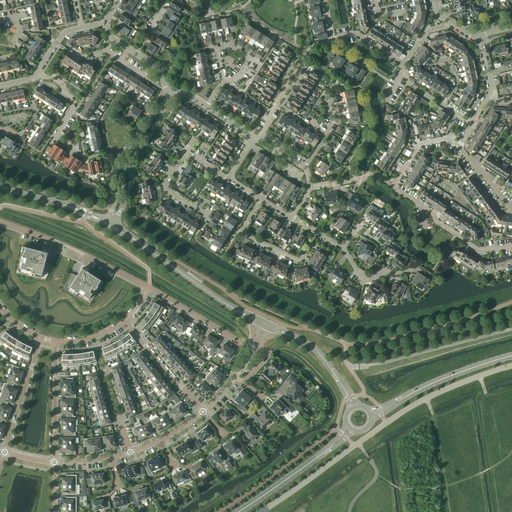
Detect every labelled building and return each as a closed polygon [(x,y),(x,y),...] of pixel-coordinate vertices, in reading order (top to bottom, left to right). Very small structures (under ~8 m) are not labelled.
[(144,4),(141,3),(136,0),(130,0),(130,1),(128,0),(129,0),(127,3),(137,9),(139,5),(142,7),(144,4)] [(466,6),(465,2),(464,2),(461,0),(450,0),(451,3),(452,2),(453,5),(452,5),(453,9),(456,9),(456,8),(466,6)] [(167,11),(179,18),(180,16),(178,14),(182,7),(173,2),(172,2),(168,8),(169,8),(167,11)] [(140,11),(137,9),(127,3),(128,4),(126,7),(125,6),(124,6),(125,6),(123,9),(126,11),(133,15),(135,12),(138,13),(140,11)] [(309,13),(320,11),(319,6),(318,6),(318,5),(319,5),(320,4),(310,6),(310,8),(309,11),(309,13)] [(470,7),(470,6),(470,5),(466,6),(456,8),(456,9),(457,13),(458,13),(458,15),(457,15),(458,18),(461,17),(461,19),(464,18),(465,18),(466,18),(466,17),(467,17),(467,18),(467,17),(468,17),(468,15),(471,14),(470,7)] [(31,14),(41,12),(40,10),(39,8),(38,6),(30,7),(31,14)] [(471,14),(472,17),(473,16),(474,20),(477,19),(476,18),(479,18),(482,18),(482,15),(483,15),(482,11),(482,10),(482,9),(481,9),(481,8),(478,8),(475,6),(474,6),(470,6),(470,7),(471,14)] [(416,16),(425,17),(425,13),(427,13),(427,9),(416,12),(417,14),(416,16)] [(137,18),(133,15),(126,11),(124,13),(123,12),(123,13),(121,16),(122,17),(120,19),(119,19),(126,24),(126,23),(129,25),(133,19),(135,20),(137,18)] [(182,20),(179,18),(167,11),(165,14),(172,18),(170,21),(169,21),(178,27),(180,28),(182,26),(180,24),(182,20)] [(320,11),(309,13),(310,15),(312,17),(313,20),(325,18),(324,17),(324,16),(320,17),(320,16),(321,16),(320,11)] [(424,22),(425,17),(416,16),(416,18),(414,20),(424,26),(425,23),(424,22)] [(169,21),(170,21),(163,17),(161,20),(168,24),(166,27),(174,33),(177,35),(178,32),(176,31),(178,27),(169,21)] [(323,26),(323,24),(322,22),(321,22),(321,21),(323,20),(324,20),(325,19),(325,18),(313,20),(313,24),(312,27),(313,29),(323,26)] [(421,30),(424,26),(414,20),(412,24),(421,30)] [(123,26),(119,33),(131,40),(133,38),(130,36),(135,29),(129,25),(126,23),(126,24),(124,26),(123,26)] [(160,33),(161,34),(161,33),(172,41),(174,38),(172,37),(174,33),(166,27),(161,24),(159,23),(157,26),(162,29),(160,33)] [(246,35),(251,27),(249,25),(249,24),(247,23),(245,27),(243,26),(242,26),(241,28),(241,29),(243,30),(241,32),(246,35)] [(43,24),(34,26),(35,32),(44,30),(43,27),(44,25),(43,24)] [(369,24),(358,27),(359,28),(360,28),(360,30),(365,33),(370,26),(369,24)] [(418,35),(421,30),(412,24),(407,32),(412,35),(414,33),(418,35)] [(316,35),(326,33),(325,32),(324,32),(323,31),(324,31),(323,26),(313,29),(313,31),(315,33),(316,35)] [(373,38),(378,30),(374,28),(375,27),(374,26),(368,35),(373,38)] [(250,38),(256,29),(255,28),(254,29),(251,27),(246,35),(250,38)] [(255,41),(260,33),(258,31),(258,30),(256,29),(250,38),(255,41)] [(377,41),(383,32),(382,31),(381,32),(378,30),(373,38),(377,41)] [(91,33),(87,34),(90,44),(94,43),(95,44),(100,36),(94,32),(91,33)] [(382,44),(387,36),(383,34),(384,33),(383,32),(377,41),(382,44)] [(155,42),(155,43),(161,47),(164,48),(168,42),(170,44),(172,41),(161,33),(161,34),(160,33),(161,34),(159,37),(158,36),(154,42),(155,42)] [(260,44),(266,35),(264,34),(263,35),(260,33),(255,41),(260,44)] [(78,36),(80,46),(90,44),(87,34),(78,36)] [(445,45),(450,36),(448,35),(447,37),(446,36),(445,34),(443,35),(443,36),(440,36),(441,44),(443,43),(445,44),(445,45)] [(264,47),(270,39),(267,37),(267,36),(266,35),(260,44),(264,47)] [(78,36),(72,37),(67,44),(75,49),(75,48),(80,46),(78,36)] [(386,47),(392,38),(391,37),(390,38),(387,36),(382,44),(386,47)] [(440,44),(441,44),(440,36),(436,37),(436,36),(434,37),(434,39),(434,40),(432,38),(430,41),(438,46),(440,44)] [(449,48),(455,39),(450,36),(445,45),(445,44),(444,45),(449,48)] [(35,42),(43,48),(44,46),(44,44),(46,42),(39,37),(35,42)] [(391,50),(396,42),(392,40),(393,39),(392,38),(386,47),(391,50)] [(270,39),(264,47),(269,50),(275,41),(273,40),(272,41),(270,39)] [(453,51),(459,42),(455,39),(449,48),(453,51)] [(161,47),(155,43),(155,42),(154,42),(153,41),(151,44),(150,43),(146,50),(158,58),(159,55),(157,54),(161,47)] [(439,46),(438,46),(430,41),(427,46),(436,51),(439,46)] [(42,49),(43,48),(35,42),(32,48),(39,52),(40,50),(42,49)] [(395,53),(401,44),(400,43),(399,44),(396,42),(391,50),(395,53)] [(458,54),(464,45),(459,42),(453,51),(458,54)] [(400,56),(405,48),(402,46),(402,45),(401,44),(395,53),(400,56)] [(509,47),(507,47),(506,44),(499,46),(501,55),(511,53),(510,51),(509,47)] [(427,56),(430,51),(421,45),(418,50),(427,56)] [(461,57),(468,53),(465,49),(467,47),(464,45),(458,54),(460,56),(461,57)] [(495,57),(501,55),(499,46),(492,47),(493,50),(491,51),(493,60),(496,60),(495,57)] [(38,54),(39,52),(32,48),(28,53),(36,58),(37,57),(38,54)] [(335,52),(331,49),(330,52),(328,51),(329,50),(329,49),(328,48),(325,53),(328,55),(327,57),(328,60),(330,61),(336,53),(335,53),(335,52)] [(282,54),(291,60),(292,58),(291,58),(293,54),(285,49),(282,54)] [(424,60),(427,56),(418,50),(416,54),(424,60)] [(36,59),(36,58),(28,53),(25,58),(32,63),(34,61),(36,59)] [(335,67),(341,58),(336,55),(336,54),(336,53),(330,61),(332,63),(333,66),(335,67)] [(463,61),(473,59),(473,56),(470,56),(468,53),(461,57),(462,59),(463,61)] [(70,68),(75,60),(72,57),(67,54),(62,62),(65,63),(64,64),(70,68)] [(290,61),(291,60),(282,54),(279,58),(287,63),(289,60),(290,61)] [(421,65),(424,60),(416,54),(413,59),(421,64),(421,65)] [(198,65),(207,63),(206,60),(207,60),(210,59),(210,57),(197,60),(198,65)] [(285,67),(287,63),(279,58),(276,63),(285,69),(286,67),(285,67)] [(341,58),(335,67),(337,68),(340,68),(342,70),(350,59),(349,58),(348,58),(345,62),(344,61),(345,60),(341,58)] [(348,75),(354,66),(350,64),(349,64),(351,60),(350,59),(342,70),(345,71),(346,74),(348,75)] [(411,64),(411,66),(412,66),(413,70),(420,68),(421,68),(421,66),(421,65),(421,64),(413,59),(411,61),(413,63),(412,63),(411,64)] [(12,61),(13,69),(23,67),(20,61),(18,62),(18,60),(12,61)] [(85,62),(85,61),(83,64),(78,61),(75,60),(70,68),(75,71),(76,70),(78,72),(77,73),(78,73),(79,71),(83,64),(85,62)] [(85,74),(92,63),(89,61),(87,63),(85,62),(83,64),(79,71),(78,73),(80,74),(85,74)] [(92,63),(85,74),(90,78),(96,69),(93,67),(95,65),(92,63)] [(284,70),(285,69),(276,63),(273,67),(281,72),(283,69),(284,70)] [(113,75),(118,68),(113,64),(108,71),(113,75)] [(355,78),(361,69),(360,69),(359,69),(359,70),(358,70),(358,69),(354,66),(348,75),(350,76),(353,76),(355,78)] [(200,76),(209,74),(209,71),(213,70),(212,67),(199,70),(200,76)] [(279,76),(281,72),(273,67),(270,72),(280,78),(280,76),(279,76)] [(118,78),(123,71),(118,68),(113,75),(118,78)] [(421,68),(420,68),(413,70),(413,73),(413,75),(415,75),(416,76),(415,77),(417,79),(422,71),(423,70),(422,69),(421,68)] [(361,69),(355,78),(357,79),(361,79),(366,72),(361,69)] [(422,82),(427,73),(423,70),(422,71),(417,79),(422,82)] [(124,81),(128,74),(123,71),(118,78),(124,81)] [(305,73),(317,81),(320,76),(311,71),(309,74),(308,74),(309,73),(306,71),(305,73)] [(279,79),(280,78),(270,72),(267,76),(275,82),(277,78),(279,79)] [(314,85),(317,81),(305,73),(303,75),(306,77),(307,76),(308,77),(306,80),(314,85)] [(426,85),(432,76),(427,73),(422,82),(426,85)] [(129,85),(134,78),(128,74),(124,81),(129,85)] [(431,88),(436,79),(432,76),(426,85),(431,88)] [(134,88),(139,81),(134,78),(129,85),(134,88)] [(212,81),(215,80),(214,78),(199,81),(200,87),(202,86),(212,84),(211,82),(212,82),(212,81)] [(435,91),(441,82),(436,79),(431,88),(435,91)] [(266,85),(276,91),(278,89),(276,88),(278,85),(270,80),(269,82),(268,82),(266,84),(266,85)] [(311,90),(314,85),(306,80),(303,83),(303,82),(300,80),(299,82),(311,90)] [(467,87),(476,88),(476,84),(479,83),(478,80),(467,82),(468,85),(467,87)] [(139,92),(144,85),(139,81),(134,88),(139,92)] [(97,88),(104,92),(108,87),(101,82),(97,88)] [(308,94),(311,90),(299,82),(298,84),(300,86),(301,85),(302,86),(300,89),(308,94)] [(440,94),(446,85),(441,82),(435,91),(440,94)] [(500,95),(509,93),(507,84),(501,85),(502,88),(499,89),(500,95)] [(145,95),(149,88),(144,85),(139,92),(145,95)] [(275,93),(276,91),(266,85),(267,85),(264,90),(272,95),(274,92),(275,93)] [(446,85),(440,94),(444,97),(450,88),(446,85)] [(39,97),(44,90),(38,87),(33,94),(39,97)] [(224,100),(231,89),(229,87),(227,90),(226,90),(225,89),(219,97),(224,100)] [(476,88),(467,87),(466,87),(465,87),(464,88),(464,89),(464,90),(466,91),(475,97),(477,94),(475,93),(476,88)] [(101,98),(104,92),(97,88),(94,93),(101,98)] [(149,88),(145,95),(150,98),(155,91),(149,88)] [(228,103),(234,95),(232,94),(232,93),(231,93),(233,90),(231,89),(224,100),(228,103)] [(305,99),(308,94),(300,89),(298,92),(297,92),(297,91),(294,89),(293,91),(305,99)] [(44,101),(49,94),(44,90),(39,97),(44,101)] [(271,97),(272,95),(264,90),(261,94),(270,100),(272,98),(271,97)] [(302,104),(305,99),(293,91),(292,93),(295,95),(295,94),(296,95),(294,98),(302,104)] [(398,110),(407,115),(417,100),(427,107),(429,103),(410,91),(398,110)] [(475,97),(466,91),(463,95),(472,101),(475,97)] [(98,103),(101,98),(94,93),(90,98),(98,103)] [(233,106),(240,94),(238,93),(236,96),(235,96),(234,95),(228,103),(233,106)] [(49,104),(54,97),(49,94),(44,101),(49,104)] [(243,101),(241,100),(241,99),(240,99),(242,96),(240,94),(233,106),(237,109),(243,101)] [(269,102),(270,100),(261,94),(258,99),(266,104),(268,101),(269,102)] [(469,106),(472,101),(463,95),(460,100),(469,106)] [(55,108),(59,100),(54,97),(49,104),(55,108)] [(242,112),(247,104),(245,102),(247,99),(245,97),(243,101),(237,109),(242,112)] [(94,108),(98,103),(90,98),(87,104),(94,108)] [(299,108),(302,104),(294,98),(292,101),(291,101),(291,100),(288,98),(287,100),(299,108)] [(469,106),(460,100),(458,99),(455,103),(466,110),(469,106)] [(59,100),(55,108),(60,111),(59,112),(62,115),(66,108),(63,106),(65,104),(59,100)] [(296,113),(299,108),(287,100),(286,102),(289,104),(289,103),(290,104),(288,107),(296,113)] [(135,121),(142,111),(138,109),(140,107),(131,101),(130,104),(133,106),(127,115),(135,121)] [(246,115),(254,103),(252,102),(250,105),(249,105),(247,104),(242,112),(246,115)] [(256,110),(256,109),(254,108),(255,108),(254,108),(256,105),(254,103),(246,115),(251,118),(256,110)] [(91,113),(94,108),(87,104),(84,109),(91,113)] [(187,109),(189,106),(187,104),(185,107),(184,107),(182,106),(177,114),(182,117),(187,109)] [(256,110),(251,118),(256,121),(261,113),(259,111),(261,108),(258,106),(256,109),(256,110)] [(185,122),(194,108),(192,107),(190,110),(189,110),(187,109),(182,117),(180,119),(185,122)] [(196,115),(194,114),(194,113),(196,110),(194,108),(185,122),(186,120),(191,123),(196,115)] [(87,119),(91,113),(84,109),(80,114),(87,119)] [(438,115),(447,121),(450,116),(446,114),(447,112),(442,109),(438,115)] [(495,113),(491,110),(488,115),(496,120),(497,121),(500,116),(495,113)] [(195,126),(201,118),(199,116),(198,116),(200,113),(198,111),(196,115),(191,123),(195,126)] [(288,118),(290,115),(288,113),(286,116),(285,116),(283,115),(278,123),(283,126),(288,118)] [(403,118),(402,116),(399,116),(400,117),(399,118),(398,113),(387,116),(389,122),(395,120),(403,118)] [(43,122),(50,127),(53,121),(44,115),(41,121),(43,122)] [(444,126),(447,121),(438,115),(435,120),(444,126)] [(493,123),(496,120),(488,115),(485,120),(494,125),(494,124),(493,123)] [(200,129),(207,117),(205,116),(203,119),(202,119),(201,118),(195,126),(200,129)] [(287,129),(294,118),(292,116),(290,119),(288,118),(283,126),(287,129)] [(204,131),(210,123),(208,122),(207,122),(209,119),(207,117),(200,129),(204,131)] [(297,124),(295,123),(295,122),(294,122),(296,119),(294,118),(287,129),(286,130),(286,132),(287,133),(288,134),(290,134),(291,133),(297,124)] [(296,135),(301,127),(300,126),(300,125),(299,125),(301,122),(299,120),(297,124),(291,133),(292,132),(296,135)] [(442,129),(444,126),(435,120),(433,122),(432,123),(436,130),(440,127),(442,129)] [(493,126),(494,125),(485,120),(482,124),(490,129),(492,126),(493,126)] [(47,132),(50,127),(43,122),(39,127),(47,132)] [(209,134),(216,123),(214,122),(212,125),(212,124),(211,125),(210,123),(204,131),(209,134)] [(89,127),(90,133),(100,131),(99,130),(98,128),(97,125),(95,126),(95,123),(86,123),(87,128),(89,127)] [(216,123),(209,134),(214,138),(215,136),(216,135),(215,135),(219,130),(217,128),(216,127),(218,124),(216,123)] [(433,132),(436,130),(432,123),(430,124),(428,125),(430,135),(433,134),(433,132)] [(488,133),(490,129),(482,124),(479,129),(488,134),(489,133),(488,133)] [(299,140),(308,126),(306,125),(304,128),(303,128),(301,127),(296,135),(295,137),(299,140)] [(305,141),(310,133),(309,131),(308,131),(310,128),(308,126),(299,140),(301,138),(305,141)] [(43,137),(47,132),(39,127),(36,132),(43,137)] [(163,136),(174,143),(176,140),(174,139),(176,137),(177,137),(178,134),(175,132),(176,131),(173,129),(172,129),(169,127),(165,132),(167,133),(165,137),(163,135),(163,136)] [(397,135),(405,136),(406,132),(408,132),(407,128),(397,131),(397,133),(397,135)] [(487,136),(488,134),(479,129),(476,133),(484,138),(486,135),(487,136)] [(310,144),(317,132),(315,131),(313,134),(312,134),(310,133),(305,141),(310,144)] [(347,136),(355,141),(357,138),(358,139),(359,137),(350,131),(347,136)] [(40,142),(43,137),(36,132),(33,138),(40,142)] [(317,132),(310,144),(314,147),(320,139),(317,137),(318,137),(317,137),(319,134),(317,132)] [(482,142),(484,138),(476,133),(473,138),(482,143),(483,142),(482,142)] [(405,141),(405,136),(397,135),(397,137),(395,139),(404,145),(406,142),(405,141)] [(6,149),(11,140),(10,139),(11,138),(11,137),(9,136),(8,136),(7,138),(5,136),(3,139),(1,143),(3,144),(3,145),(3,146),(4,146),(4,145),(7,147),(6,148),(5,149),(6,149)] [(172,146),(174,143),(163,136),(160,140),(161,142),(159,145),(161,147),(161,148),(164,150),(165,148),(168,150),(170,148),(169,147),(171,145),(172,146)] [(226,141),(238,149),(239,146),(236,145),(235,145),(237,141),(229,136),(226,141)] [(353,144),(355,141),(347,136),(344,140),(353,146),(354,144),(353,144)] [(36,148),(40,142),(33,138),(29,143),(36,148)] [(481,145),(482,143),(473,138),(470,142),(478,147),(480,144),(481,145)] [(401,149),(404,145),(395,139),(392,143),(401,149)] [(17,144),(15,143),(16,141),(14,140),(13,141),(11,140),(6,149),(6,150),(7,149),(6,148),(7,147),(10,149),(9,151),(12,153),(13,151),(15,152),(16,152),(18,149),(18,148),(16,147),(17,144)] [(352,148),(353,146),(344,140),(341,145),(349,150),(351,147),(352,148)] [(237,150),(238,149),(226,141),(223,145),(231,151),(233,148),(234,148),(234,149),(237,150)] [(475,152),(478,147),(470,142),(465,150),(470,153),(472,150),(475,152)] [(102,143),(93,145),(94,151),(102,150),(102,147),(102,145),(102,143)] [(399,154),(401,149),(392,143),(390,148),(399,154)] [(54,159),(60,149),(54,145),(52,149),(49,147),(45,153),(54,159)] [(229,154),(231,151),(223,145),(220,150),(232,158),(233,155),(230,154),(229,154)] [(347,153),(349,150),(341,145),(338,149),(347,155),(348,153),(347,153)] [(396,158),(399,154),(390,148),(387,153),(396,158)] [(62,164),(66,158),(63,156),(65,152),(60,149),(54,159),(62,164)] [(346,157),(347,155),(338,149),(335,154),(343,159),(345,156),(346,157)] [(231,159),(232,158),(220,150),(217,154),(225,160),(227,156),(228,157),(231,159)] [(150,161),(161,168),(163,165),(161,164),(163,161),(164,162),(165,159),(162,157),(163,156),(160,154),(159,154),(155,152),(152,157),(154,158),(152,162),(150,160),(150,161)] [(259,168),(265,158),(263,157),(264,156),(258,152),(256,155),(257,155),(254,160),(253,159),(250,164),(256,167),(259,168)] [(393,163),(396,158),(387,153),(384,157),(393,163)] [(427,165),(430,161),(427,159),(428,156),(423,153),(419,160),(427,165)] [(223,163),(225,160),(217,154),(214,159),(226,167),(227,165),(224,163),(223,163)] [(342,162),(343,159),(335,154),(332,158),(341,164),(343,162),(342,162)] [(70,169),(76,159),(71,156),(68,159),(66,158),(62,164),(70,169)] [(487,168),(492,160),(489,158),(489,157),(488,156),(482,165),(487,168)] [(270,170),(272,167),(273,164),(271,162),(272,161),(266,157),(265,158),(259,168),(261,170),(261,171),(265,174),(268,169),(270,170)] [(390,167),(393,163),(384,157),(381,162),(390,167)] [(83,174),(84,167),(79,166),(78,166),(79,165),(80,165),(81,162),(76,159),(70,169),(75,172),(83,174)] [(225,168),(226,167),(214,159),(211,164),(219,169),(221,165),(222,166),(222,167),(225,168)] [(379,160),(376,165),(378,166),(387,172),(390,167),(381,162),(379,160)] [(424,169),(427,165),(419,160),(416,165),(425,171),(426,170),(424,169)] [(459,166),(462,165),(459,160),(454,163),(453,173),(457,173),(459,177),(464,173),(462,170),(459,166)] [(491,171),(497,162),(496,161),(495,162),(492,160),(487,168),(491,171)] [(106,172),(105,165),(101,165),(100,161),(94,162),(96,174),(106,172)] [(159,171),(161,168),(150,161),(147,165),(148,167),(146,170),(148,172),(148,173),(151,175),(152,173),(155,175),(157,173),(156,172),(157,170),(159,171)] [(90,176),(96,174),(94,162),(88,164),(88,167),(89,167),(89,168),(88,168),(84,167),(83,174),(90,175),(90,176)] [(327,165),(322,162),(318,168),(318,167),(315,171),(322,176),(326,169),(330,172),(334,166),(329,162),(327,165)] [(496,174),(501,166),(498,164),(498,163),(497,162),(491,171),(496,174)] [(424,172),(425,171),(416,165),(413,169),(421,174),(423,171),(424,172)] [(500,177),(506,168),(505,167),(504,168),(501,166),(496,174),(500,177)] [(506,168),(500,177),(505,180),(510,172),(507,170),(507,169),(506,168)] [(274,172),(270,170),(268,169),(265,174),(262,178),(267,181),(268,180),(269,181),(268,183),(267,183),(263,188),(266,190),(275,175),(273,174),(274,172)] [(419,178),(421,174),(413,169),(410,174),(419,180),(420,178),(419,178)] [(188,175),(182,171),(180,174),(182,176),(181,178),(180,178),(177,181),(180,183),(179,184),(186,189),(189,184),(188,183),(190,181),(192,182),(194,178),(188,174),(188,175)] [(418,181),(419,180),(410,174),(407,178),(415,184),(417,180),(418,181)] [(278,188),(284,179),(279,176),(278,177),(275,175),(266,190),(269,192),(272,186),(273,184),(274,185),(278,188)] [(467,186),(476,179),(472,175),(465,181),(467,184),(466,185),(467,186)] [(217,183),(219,179),(217,178),(215,181),(214,181),(212,180),(210,179),(207,184),(209,185),(207,188),(211,190),(211,191),(211,192),(217,182),(217,183)] [(402,186),(407,189),(409,186),(412,188),(413,188),(414,188),(416,185),(415,184),(407,178),(402,186)] [(282,200),(291,186),(289,184),(290,183),(284,179),(278,188),(283,192),(284,191),(285,192),(284,194),(283,193),(279,199),(282,200)] [(471,189),(479,184),(476,179),(467,186),(468,187),(469,186),(471,189)] [(142,194),(154,191),(154,188),(152,188),(151,185),(152,185),(152,182),(148,183),(148,181),(144,182),(144,183),(139,184),(140,189),(143,189),(144,193),(142,194)] [(222,186),(224,182),(222,181),(220,184),(219,183),(219,184),(217,183),(217,182),(211,192),(215,195),(222,185),(222,186)] [(221,196),(228,185),(226,184),(224,187),(224,186),(223,187),(222,186),(222,185),(215,195),(216,194),(221,196)] [(474,194),(482,188),(479,184),(471,189),(474,193),(473,193),(474,194)] [(225,199),(231,191),(229,190),(228,189),(230,186),(228,185),(221,196),(225,199)] [(291,186),(282,200),(285,202),(288,197),(288,196),(289,194),(290,195),(290,196),(295,199),(300,190),(295,186),(294,188),(291,186)] [(478,198),(485,192),(482,188),(474,194),(474,196),(475,195),(478,198)] [(230,202),(237,191),(235,189),(233,193),(233,192),(233,193),(231,191),(225,199),(230,202)] [(424,202),(429,194),(425,192),(426,191),(425,190),(419,199),(424,202)] [(154,191),(142,194),(143,200),(145,199),(146,204),(148,203),(149,204),(152,203),(152,201),(156,201),(155,197),(154,198),(154,195),(155,195),(154,191)] [(240,197),(239,197),(238,196),(237,195),(239,192),(237,191),(230,202),(234,205),(240,197)] [(327,205),(338,203),(336,192),(324,194),(327,205)] [(480,203),(489,197),(485,192),(478,198),(480,201),(479,202),(480,203)] [(244,200),(242,199),(242,198),(244,195),(242,194),(239,197),(240,197),(234,205),(239,208),(244,200)] [(358,211),(364,202),(357,198),(358,197),(354,194),(347,204),(358,211)] [(428,205),(434,196),(433,196),(432,196),(429,194),(424,202),(428,205)] [(433,208),(438,200),(434,198),(435,197),(434,196),(428,205),(433,208)] [(244,200),(239,208),(244,211),(249,203),(247,202),(246,201),(249,198),(246,197),(244,200)] [(484,207),(492,201),(489,197),(480,203),(481,204),(482,203),(484,207)] [(160,206),(157,209),(162,212),(169,201),(167,200),(165,203),(165,202),(164,202),(163,201),(162,202),(160,201),(158,205),(160,206)] [(437,211),(443,202),(442,201),(441,202),(438,200),(433,208),(437,211)] [(167,215),(172,207),(170,206),(169,205),(171,202),(169,201),(162,212),(167,215)] [(487,212),(495,205),(492,201),(484,207),(487,210),(486,211),(487,212)] [(445,209),(447,206),(444,204),(444,203),(443,202),(437,211),(442,214),(445,209)] [(314,221),(321,210),(310,203),(308,207),(310,208),(306,216),(314,221)] [(167,215),(166,217),(170,219),(171,218),(178,207),(176,205),(174,208),(172,207),(167,215)] [(491,215),(498,209),(495,205),(487,212),(487,213),(488,212),(491,215)] [(176,221),(181,213),(179,212),(179,211),(180,208),(178,207),(171,218),(176,221)] [(381,216),(382,215),(377,212),(378,210),(373,207),(366,217),(370,220),(369,221),(374,225),(375,225),(380,216),(381,216)] [(448,211),(445,209),(442,214),(440,217),(444,220),(450,211),(449,210),(448,211)] [(494,220),(502,214),(498,209),(491,215),(493,218),(492,219),(493,220),(494,220)] [(180,224),(188,213),(185,211),(183,214),(181,213),(176,221),(180,224)] [(264,228),(269,221),(265,219),(268,215),(262,211),(255,220),(262,224),(260,226),(264,228)] [(449,223),(454,215),(451,212),(451,211),(450,211),(444,220),(449,223)] [(185,227),(190,219),(188,218),(188,217),(190,214),(188,213),(180,224),(185,227)] [(502,225),(503,215),(502,214),(494,220),(498,224),(502,225)] [(453,226),(459,216),(458,216),(458,217),(454,215),(449,223),(453,226)] [(226,221),(234,226),(236,223),(237,224),(238,222),(229,216),(226,221)] [(386,220),(381,216),(380,216),(375,225),(374,225),(373,227),(377,229),(376,231),(382,235),(387,227),(388,227),(389,224),(385,221),(386,220)] [(458,229),(463,220),(460,218),(461,217),(459,216),(453,226),(458,229)] [(189,230),(197,218),(195,217),(193,220),(192,220),(190,219),(185,227),(189,230)] [(345,220),(340,217),(334,227),(339,229),(338,230),(343,233),(350,223),(345,220)] [(197,218),(189,230),(194,233),(199,225),(197,223),(196,223),(199,219),(197,218)] [(277,236),(281,229),(277,227),(280,223),(274,219),(268,228),(274,232),(273,234),(277,236)] [(463,232),(468,222),(467,221),(467,223),(463,220),(458,229),(463,232)] [(232,229),(234,226),(226,221),(223,226),(232,232),(233,230),(232,229)] [(467,235),(472,226),(469,224),(470,223),(468,222),(463,232),(467,235)] [(231,233),(232,232),(223,226),(220,230),(228,235),(230,232),(231,233)] [(479,229),(477,229),(472,226),(467,235),(469,236),(478,233),(479,233),(480,233),(479,229)] [(392,230),(388,227),(387,227),(382,235),(380,237),(384,240),(383,242),(389,245),(392,240),(396,235),(391,232),(392,230)] [(281,229),(277,236),(280,239),(281,237),(287,241),(293,232),(287,228),(285,232),(281,229)] [(226,238),(228,235),(220,230),(217,235),(226,241),(227,239),(226,238)] [(480,233),(479,233),(478,233),(469,236),(470,241),(479,239),(480,238),(481,238),(480,233)] [(294,235),(290,242),(293,245),(294,243),(301,247),(306,238),(300,234),(298,238),(294,235)] [(225,242),(226,241),(217,235),(214,239),(222,245),(224,242),(225,242)] [(220,247),(222,245),(214,239),(211,244),(220,250),(221,248),(220,247)] [(397,244),(392,240),(389,245),(385,251),(389,254),(388,255),(394,259),(397,253),(398,254),(401,248),(396,245),(397,244)] [(370,251),(372,247),(367,244),(367,245),(360,241),(358,244),(361,246),(360,248),(359,248),(357,251),(359,255),(361,254),(362,253),(365,255),(368,250),(370,251)] [(244,258),(248,248),(243,245),(240,250),(237,249),(234,255),(237,257),(238,255),(244,258)] [(43,252),(42,252),(26,247),(24,253),(23,257),(24,257),(21,267),(27,268),(26,270),(32,272),(32,273),(36,274),(36,273),(42,275),(46,258),(47,257),(48,253),(43,252)] [(252,263),(255,257),(252,256),(255,251),(248,248),(244,258),(250,260),(249,262),(252,263)] [(459,249),(457,251),(455,249),(451,256),(462,263),(467,255),(468,253),(462,250),(462,251),(459,249)] [(372,252),(370,251),(368,250),(365,255),(363,259),(366,261),(365,262),(370,266),(373,262),(371,261),(373,258),(374,258),(376,257),(374,251),(372,252)] [(314,256),(323,262),(326,257),(328,258),(330,255),(324,251),(322,254),(317,251),(314,256)] [(256,258),(255,257),(252,263),(255,265),(255,263),(261,266),(266,256),(260,253),(258,257),(257,256),(256,258)] [(402,256),(398,254),(397,253),(394,259),(390,264),(396,267),(397,266),(401,268),(408,258),(403,254),(402,256)] [(475,261),(476,259),(471,255),(470,256),(467,255),(468,253),(467,255),(462,263),(470,268),(474,261),(475,261)] [(269,272),(272,265),(270,264),(272,259),(266,256),(261,266),(267,269),(266,270),(269,272)] [(319,267),(323,262),(314,256),(310,262),(315,265),(312,269),(315,273),(317,270),(319,271),(321,268),(319,267)] [(475,261),(474,261),(470,268),(473,270),(475,268),(480,271),(481,270),(484,270),(486,262),(481,258),(478,263),(475,261),(476,259),(475,261)] [(502,258),(496,260),(496,262),(498,271),(508,269),(505,259),(502,260),(502,258)] [(496,262),(493,263),(492,260),(486,262),(484,270),(488,271),(488,273),(498,271),(496,262)] [(278,274),(283,264),(277,261),(275,266),(272,265),(269,272),(272,273),(273,271),(278,274)] [(283,264),(278,274),(284,277),(283,279),(287,280),(290,273),(287,272),(289,267),(283,264)] [(101,280),(88,272),(87,271),(86,271),(83,268),(82,268),(80,272),(79,273),(70,287),(75,291),(78,293),(79,292),(84,296),(85,294),(90,297),(95,289),(96,289),(98,286),(101,280)] [(315,273),(312,269),(311,270),(308,271),(307,268),(301,269),(303,280),(309,278),(312,277),(312,276),(313,275),(315,273)] [(425,286),(429,279),(425,277),(428,273),(420,268),(417,272),(418,273),(412,283),(420,289),(423,285),(425,286)] [(297,281),(303,280),(301,269),(294,270),(295,274),(292,275),(293,282),(297,281)] [(339,285),(346,275),(344,274),(336,269),(332,274),(330,277),(334,279),(334,278),(337,280),(335,283),(339,285)] [(407,286),(401,283),(399,286),(394,283),(389,290),(397,295),(395,297),(399,300),(403,294),(402,293),(407,286)] [(349,285),(343,294),(347,297),(346,299),(352,303),(353,301),(354,300),(356,301),(359,297),(357,296),(359,293),(359,292),(358,293),(352,289),(353,288),(349,285)] [(373,288),(371,286),(369,289),(366,294),(364,296),(366,297),(364,299),(366,300),(366,301),(370,303),(372,304),(373,302),(374,303),(376,300),(376,301),(379,295),(381,293),(378,291),(373,288)] [(152,307),(162,314),(165,308),(154,303),(152,307)] [(159,318),(162,314),(152,307),(149,312),(159,318)] [(155,323),(159,318),(149,312),(146,316),(155,323)] [(177,328),(182,319),(181,318),(181,317),(179,316),(178,316),(177,315),(174,320),(172,318),(167,325),(171,328),(173,326),(177,328)] [(152,328),(155,323),(146,316),(143,320),(152,328)] [(184,335),(185,333),(188,328),(186,326),(187,324),(188,322),(186,321),(185,321),(182,319),(183,319),(182,319),(177,328),(181,331),(180,333),(184,335)] [(152,328),(143,320),(139,324),(148,332),(147,330),(150,326),(152,328)] [(144,336),(148,332),(139,324),(135,327),(144,336)] [(188,328),(185,333),(190,336),(192,334),(198,337),(202,331),(201,331),(201,330),(199,328),(198,329),(193,326),(192,329),(189,327),(188,328)] [(0,342),(3,345),(10,335),(8,334),(6,332),(0,338),(0,342)] [(131,344),(135,341),(129,333),(126,335),(125,336),(132,346),(131,344)] [(8,346),(14,338),(12,337),(10,335),(3,345),(4,343),(8,346)] [(208,346),(213,338),(212,337),(212,336),(211,335),(210,335),(209,335),(208,335),(205,340),(202,338),(198,344),(201,347),(203,344),(208,346)] [(127,349),(132,346),(125,336),(122,338),(121,339),(120,339),(127,349)] [(157,347),(163,341),(159,337),(158,337),(153,342),(153,343),(157,347)] [(12,351),(18,341),(18,340),(18,341),(17,339),(14,338),(8,346),(13,349),(12,351)] [(215,353),(218,348),(215,346),(218,341),(217,340),(217,339),(216,338),(215,338),(214,338),(213,338),(208,346),(211,348),(210,351),(209,355),(213,357),(215,353)] [(126,349),(127,349),(120,339),(118,341),(116,342),(121,351),(125,348),(126,349)] [(17,354),(23,343),(21,342),(18,341),(12,351),(17,354)] [(160,350),(166,344),(163,341),(157,347),(160,350)] [(116,353),(121,351),(116,342),(113,343),(112,344),(111,344),(117,355),(116,353)] [(22,356),(27,345),(26,345),(26,344),(23,343),(17,354),(22,356)] [(111,357),(117,355),(111,344),(109,345),(109,346),(107,346),(111,357)] [(163,354),(170,348),(166,344),(160,350),(163,354)] [(224,356),(229,347),(228,347),(228,345),(227,345),(226,344),(225,345),(224,344),(220,349),(218,348),(215,353),(217,355),(219,353),(224,356)] [(27,345),(22,356),(28,359),(32,347),(30,347),(27,345)] [(106,360),(111,357),(107,346),(104,347),(104,348),(102,348),(106,360)] [(163,354),(167,358),(173,352),(175,350),(171,347),(170,348),(163,354)] [(229,347),(224,356),(229,359),(227,361),(230,362),(233,357),(231,355),(234,350),(233,350),(233,349),(232,348),(232,347),(231,347),(229,348),(229,347)] [(90,364),(96,362),(93,351),(90,352),(88,352),(90,364)] [(170,361),(177,355),(173,352),(167,358),(170,361)] [(138,362),(145,357),(141,353),(140,353),(135,357),(135,358),(138,362)] [(174,365),(180,359),(177,355),(170,361),(174,365)] [(141,366),(148,361),(145,357),(138,362),(141,366)] [(177,369),(184,363),(180,359),(174,365),(177,369)] [(143,371),(151,365),(148,361),(141,366),(144,370),(143,371)] [(177,369),(181,372),(189,364),(185,361),(184,363),(177,369)] [(275,374),(276,374),(282,368),(274,361),(268,367),(270,369),(275,373),(275,374)] [(189,364),(181,372),(184,376),(192,368),(189,364)] [(146,375),(154,369),(151,365),(143,371),(146,375)] [(220,380),(222,378),(225,375),(223,374),(220,372),(222,370),(215,365),(210,372),(220,381),(220,380)] [(10,375),(21,378),(21,377),(22,377),(23,374),(22,374),(23,372),(18,371),(19,368),(13,366),(12,369),(10,375)] [(114,374),(122,371),(120,366),(119,366),(112,368),(112,369),(114,374)] [(184,376),(188,380),(188,379),(189,380),(194,375),(194,374),(196,372),(192,368),(184,376)] [(149,379),(157,373),(154,369),(146,375),(146,376),(148,374),(150,378),(149,379)] [(273,376),(275,374),(275,373),(270,369),(267,372),(266,370),(260,376),(264,380),(263,381),(266,384),(267,383),(273,377),(273,376)] [(210,372),(204,380),(210,385),(212,383),(214,385),(216,386),(218,383),(220,381),(210,372)] [(88,382),(98,379),(97,374),(96,374),(96,373),(89,375),(89,376),(88,376),(90,381),(88,382)] [(152,383),(161,376),(157,373),(149,379),(152,383)] [(301,385),(295,380),(295,379),(291,374),(285,380),(290,385),(291,383),(293,385),(286,393),(294,400),(295,399),(299,403),(304,398),(300,394),(303,390),(299,387),(301,385)] [(20,379),(21,378),(10,375),(8,381),(7,384),(4,383),(13,386),(14,383),(16,384),(18,385),(19,382),(20,379)] [(117,384),(128,380),(126,375),(115,379),(117,384)] [(155,387),(164,380),(161,376),(152,383),(155,387)] [(62,388),(76,388),(73,388),(73,378),(66,378),(66,381),(62,381),(62,383),(61,383),(61,386),(62,386),(62,388)] [(208,394),(211,391),(208,387),(210,385),(204,380),(202,378),(199,382),(201,384),(198,388),(202,392),(202,393),(204,395),(203,395),(205,397),(208,394)] [(119,388),(129,385),(127,380),(128,380),(117,384),(119,388)] [(158,391),(167,384),(164,380),(155,387),(158,391)] [(12,389),(13,386),(4,383),(1,392),(15,396),(15,395),(16,395),(17,392),(16,392),(17,390),(12,389)] [(162,395),(170,388),(167,384),(158,391),(162,395)] [(120,393),(130,389),(129,390),(127,386),(129,385),(119,388),(120,393)] [(66,397),(76,397),(76,388),(62,388),(62,392),(62,395),(64,395),(64,394),(66,394),(66,397)] [(170,388),(162,395),(163,394),(166,398),(167,397),(167,398),(173,393),(173,392),(170,388)] [(122,398),(132,394),(130,389),(120,393),(122,398)] [(244,412),(245,412),(246,411),(246,410),(246,409),(245,408),(244,407),(252,398),(242,390),(235,400),(239,403),(236,406),(243,411),(244,412)] [(15,397),(15,396),(1,392),(0,396),(0,401),(7,404),(8,401),(11,402),(10,402),(12,403),(13,400),(14,397),(15,397)] [(124,402),(134,399),(132,394),(122,398),(124,402)] [(76,407),(76,397),(66,397),(66,400),(62,400),(62,402),(61,402),(61,405),(62,405),(62,407),(76,407)] [(280,414),(281,416),(283,416),(286,413),(286,411),(285,410),(286,408),(289,410),(293,406),(284,397),(280,401),(278,399),(275,402),(274,402),(273,404),(272,404),(272,405),(269,408),(278,417),(280,414)] [(125,407),(135,404),(134,399),(124,402),(125,407)] [(6,407),(7,404),(0,401),(0,411),(9,414),(9,413),(10,413),(11,410),(10,410),(11,408),(6,407)] [(183,409),(186,407),(181,401),(173,406),(181,417),(183,415),(184,415),(187,413),(186,411),(185,412),(183,409)] [(127,412),(135,409),(134,405),(136,404),(135,404),(125,407),(127,412)] [(178,419),(181,417),(173,406),(175,408),(170,412),(168,410),(166,412),(170,418),(172,416),(174,419),(174,420),(175,421),(178,419)] [(66,416),(76,416),(73,416),(73,413),(73,407),(76,407),(62,407),(62,411),(61,411),(61,414),(64,414),(64,413),(66,413),(66,416)] [(127,412),(129,417),(130,417),(137,415),(137,414),(139,413),(138,408),(135,409),(127,412)] [(230,414),(226,410),(223,413),(222,413),(220,415),(221,416),(220,416),(226,422),(232,416),(234,418),(236,416),(232,412),(230,414)] [(9,415),(9,414),(0,411),(0,421),(1,422),(2,419),(5,420),(7,421),(8,418),(7,418),(8,414),(9,415)] [(167,420),(170,418),(166,412),(163,413),(164,415),(159,418),(158,416),(157,416),(164,427),(167,426),(170,424),(169,423),(167,420)] [(247,417),(252,423),(255,421),(261,428),(265,425),(265,426),(267,426),(268,425),(269,424),(269,423),(268,422),(272,419),(265,412),(258,418),(253,412),(247,417)] [(61,426),(75,426),(76,416),(66,416),(66,419),(61,419),(61,421),(61,424),(61,426)] [(161,429),(164,427),(157,416),(149,421),(153,428),(156,426),(157,429),(158,431),(161,429)] [(109,418),(99,420),(100,426),(103,425),(103,426),(110,424),(110,423),(111,423),(109,418)] [(150,429),(153,428),(149,421),(146,422),(147,424),(142,427),(141,424),(146,436),(149,435),(152,434),(152,432),(151,432),(150,429)] [(143,438),(146,436),(141,424),(132,428),(135,436),(138,434),(139,437),(139,438),(139,440),(143,438)] [(254,437),(258,435),(250,425),(244,431),(246,433),(244,435),(243,435),(240,438),(244,444),(248,440),(250,438),(252,440),(253,441),(256,439),(254,437)] [(75,435),(75,426),(61,426),(62,426),(62,430),(61,430),(61,433),(64,433),(64,432),(66,432),(66,435),(75,435)] [(212,437),(212,436),(211,435),(211,434),(206,427),(197,434),(200,438),(199,439),(195,442),(200,449),(204,446),(201,442),(202,441),(203,441),(207,437),(209,439),(210,439),(212,437)] [(75,445),(75,435),(66,435),(66,438),(61,438),(61,440),(61,443),(61,445),(75,445)] [(102,436),(103,444),(106,444),(108,448),(112,447),(112,448),(116,447),(115,444),(114,441),(114,442),(112,435),(107,437),(107,435),(102,436)] [(100,445),(103,444),(102,436),(93,438),(94,450),(98,450),(98,451),(101,450),(101,448),(100,445)] [(94,450),(93,438),(92,438),(93,440),(87,441),(86,438),(83,439),(84,447),(87,446),(88,450),(87,450),(87,452),(91,451),(94,450)] [(238,448),(232,440),(229,442),(228,441),(228,442),(227,444),(226,443),(225,443),(226,444),(223,446),(230,455),(235,452),(236,453),(237,454),(240,451),(244,456),(248,453),(242,446),(238,448)] [(189,446),(186,442),(183,444),(183,443),(180,445),(180,446),(175,449),(179,456),(180,455),(182,456),(185,455),(184,453),(190,449),(192,452),(196,450),(193,443),(189,446)] [(75,454),(75,445),(61,445),(62,445),(62,448),(61,448),(61,452),(63,452),(64,451),(66,451),(66,454),(75,454)] [(217,466),(220,463),(220,462),(224,460),(218,450),(207,458),(213,467),(216,465),(217,466)] [(163,466),(159,457),(155,459),(155,458),(152,459),(152,460),(148,462),(149,465),(145,467),(149,477),(153,475),(152,471),(156,469),(156,470),(157,471),(159,470),(159,469),(159,468),(163,466)] [(230,469),(232,468),(234,466),(229,459),(225,462),(230,469)] [(205,468),(201,462),(201,461),(200,462),(197,464),(194,465),(191,468),(191,467),(190,468),(191,468),(193,471),(190,473),(193,478),(196,476),(195,474),(198,473),(199,474),(202,472),(202,471),(202,470),(205,469),(205,468)] [(136,468),(135,465),(124,469),(126,477),(127,477),(127,479),(131,478),(134,477),(138,476),(143,474),(141,467),(136,468)] [(184,475),(183,472),(179,474),(179,473),(176,475),(172,477),(176,484),(184,480),(185,484),(191,482),(187,473),(184,475)] [(105,482),(103,474),(104,474),(103,473),(99,474),(98,474),(96,474),(91,475),(91,478),(89,478),(86,478),(87,484),(90,484),(90,483),(92,483),(92,484),(92,485),(93,485),(93,484),(96,484),(97,485),(97,486),(98,486),(99,486),(100,486),(101,485),(101,483),(104,483),(105,483),(105,482)] [(61,485),(76,485),(76,475),(66,475),(66,478),(61,478),(61,480),(61,483),(61,485)] [(164,485),(162,481),(153,485),(156,492),(165,488),(165,487),(167,486),(169,491),(172,490),(169,482),(166,483),(166,484),(164,485)] [(76,494),(76,485),(61,485),(62,485),(62,489),(61,489),(61,492),(63,492),(63,491),(66,491),(66,494),(76,494)] [(131,496),(135,507),(139,506),(138,500),(139,500),(140,500),(142,501),(143,500),(145,500),(146,499),(147,498),(148,497),(149,496),(147,488),(142,489),(141,489),(141,490),(140,490),(139,490),(134,492),(135,495),(131,496)] [(125,498),(125,495),(124,495),(121,496),(121,495),(120,496),(117,496),(117,497),(113,498),(115,507),(116,507),(119,506),(121,506),(122,506),(123,505),(126,504),(127,504),(131,503),(129,497),(125,498)] [(61,507),(76,507),(76,497),(66,497),(66,500),(61,500),(61,502),(61,505),(61,507)] [(104,502),(103,499),(92,502),(93,510),(105,507),(105,509),(110,508),(109,501),(104,502)]
